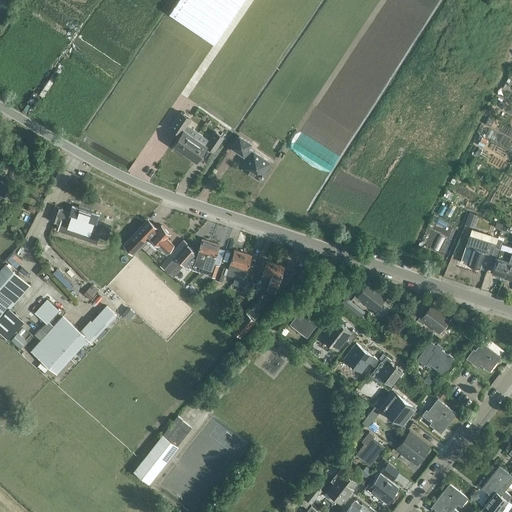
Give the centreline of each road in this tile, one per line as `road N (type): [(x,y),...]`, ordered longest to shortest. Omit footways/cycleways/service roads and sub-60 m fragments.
road 1 (unclassified): [(511,311),(174,199),(0,108)]
road 2 (unknown): [(247,0),(191,77),(142,185)]
road 3 (unclassified): [(402,511),(511,375)]
